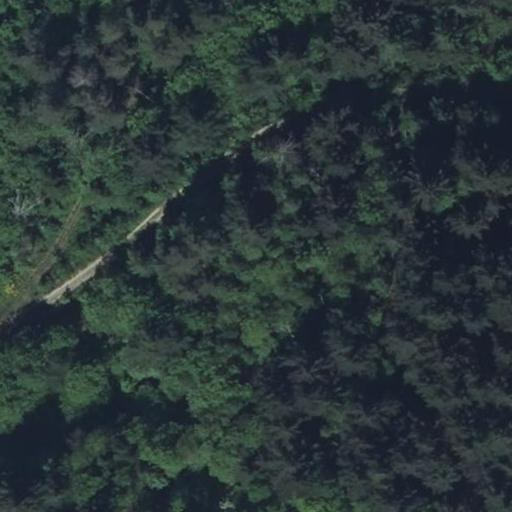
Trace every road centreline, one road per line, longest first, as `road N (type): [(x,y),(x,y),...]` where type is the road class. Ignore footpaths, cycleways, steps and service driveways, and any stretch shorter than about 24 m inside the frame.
road 1 (track): [(65,257),(393,84),(511,92)]
road 2 (track): [(0,333),(286,0)]
